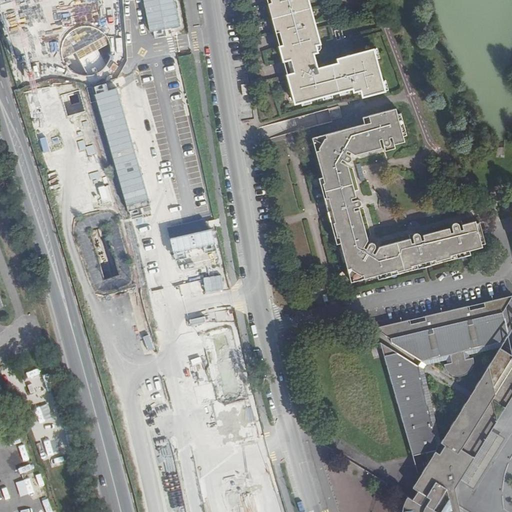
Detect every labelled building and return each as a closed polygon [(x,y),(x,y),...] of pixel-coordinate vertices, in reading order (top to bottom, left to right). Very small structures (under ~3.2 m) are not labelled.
[(272,0),(299,100),(357,85),(358,88),(366,86),(368,94),(388,88),(378,47),(342,57),(343,60),(321,66),(317,51),(322,50),(320,41),(325,40),(313,0),(272,0)] [(332,110),(343,115),(342,112),(343,112),(341,105),(340,105),(331,108),(332,110)] [(398,116),(397,110),(364,118),(365,124),(313,138),(323,177),(320,178),(338,250),(342,249),(350,280),(376,273),(377,276),(468,252),(467,250),(482,246),(481,243),(485,242),(479,220),(475,221),(474,219),(459,223),(459,219),(452,221),(451,222),(450,222),(450,223),(450,225),(451,230),(449,231),(448,226),(421,233),(422,237),(420,238),(418,233),(417,232),(416,232),(414,231),(407,233),(407,237),(378,244),(377,247),(375,246),(375,244),(375,243),(374,242),(374,241),(373,241),(372,240),(371,240),(370,240),(369,241),(368,242),(364,248),(362,247),(367,237),(360,212),(361,210),(361,209),(361,208),(360,207),(359,206),(352,208),(352,206),(358,204),(348,166),(341,161),(342,158),(347,160),(349,161),(351,160),(352,159),(352,158),(352,157),(351,156),(352,153),(356,155),(383,148),(384,153),(397,149),(396,144),(405,142),(404,138),(409,137),(403,114),(398,116)] [(155,286),(155,275),(144,275),(144,286),(155,286)] [(511,329),(508,336),(503,315),(511,299),(511,297),(377,329),(377,330),(380,342),(411,460),(417,481),(411,491),(417,495),(412,503),(406,499),(404,502),(403,505),(401,508),(401,511),(400,511),(457,511),(453,493),(457,487),(470,495),(503,443),(490,435),(511,400),(511,329)] [(12,492),(17,506),(31,501),(26,487),(12,492)]
